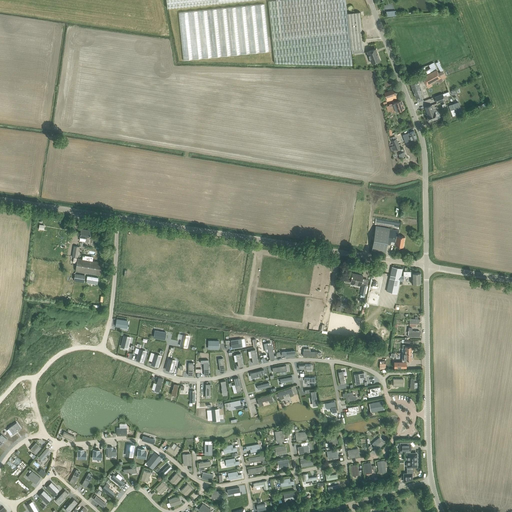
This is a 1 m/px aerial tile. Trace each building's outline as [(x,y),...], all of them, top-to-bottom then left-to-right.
[(265,2),(178,11),(183,58),(269,50),(265,2)] [(380,60),(376,49),(367,52),(371,63),(380,60)] [(442,77),(439,72),(438,69),(428,74),(428,75),(423,78),(426,84),(431,81),(432,82),(441,78),(442,77)] [(416,77),(414,78),(409,80),(411,83),(410,83),(416,98),(417,98),(418,102),(423,100),(421,96),(423,95),(416,77)] [(385,93),(387,101),(396,98),(393,90),(385,93)] [(434,97),(437,103),(445,100),(442,94),(434,97)] [(396,111),(404,108),(401,100),(393,103),(389,104),(392,112),(396,111)] [(456,114),(462,112),(458,102),(449,105),(450,110),(454,108),(456,114)] [(426,115),(429,121),(437,118),(436,116),(435,112),(434,112),(432,105),(425,107),(427,112),(428,114),(426,115)] [(405,142),(411,140),(413,143),(417,142),(415,138),(417,138),(414,131),(403,135),(405,142)] [(396,138),(391,140),(394,146),(392,146),(393,150),(395,149),(395,150),(400,148),(396,138)] [(391,241),(396,242),(397,235),(398,235),(399,231),(389,229),(389,228),(376,226),(371,252),(385,254),(387,244),(390,244),(391,241)] [(80,236),(80,240),(86,241),(85,242),(89,243),(89,244),(95,245),(95,242),(101,243),(102,240),(90,238),(91,230),(81,229),(80,234),(80,236)] [(405,236),(398,235),(397,235),(396,242),(395,245),(403,247),(405,236)] [(75,270),(100,274),(102,262),(77,258),(75,270)] [(392,267),(391,272),(387,291),(397,293),(399,282),(399,281),(403,281),(403,276),(401,276),(402,269),(392,267)] [(412,276),(412,281),(412,283),(421,283),(421,273),(412,273),(412,271),(403,271),(404,276),(412,276)] [(346,277),(345,282),(350,283),(351,281),(358,283),(358,285),(360,285),(363,276),(359,275),(359,274),(352,273),(352,275),(351,275),(351,276),(352,276),(351,278),(346,277)] [(117,319),(116,326),(126,327),(127,320),(117,319)] [(409,328),(408,332),(408,337),(419,337),(420,331),(412,331),(412,328),(409,328)] [(156,330),(155,337),(165,339),(166,332),(156,330)] [(123,336),(121,346),(128,347),(130,337),(123,336)] [(181,340),(180,346),(187,347),(189,337),(182,336),(181,340)] [(240,339),(231,340),(232,348),(241,347),(240,339)] [(209,340),(209,349),(218,349),(219,341),(209,340)] [(402,353),(405,353),(412,353),(412,346),(405,346),(405,345),(403,345),(403,349),(402,349),(402,353)] [(139,350),(136,360),(143,362),(146,352),(139,350)] [(236,354),(233,355),(235,362),(237,361),(238,367),(243,366),(241,353),(240,353),(240,354),(237,354),(236,354)] [(152,361),(151,364),(158,366),(161,357),(154,355),(152,361)] [(169,360),(166,369),(173,371),(175,361),(169,360)] [(208,360),(201,360),(201,363),(204,363),(204,369),(204,375),(209,375),(208,360)] [(354,374),(356,384),(356,383),(360,383),(359,377),(362,377),(365,376),(364,373),(354,374)] [(238,377),(233,378),(235,384),(237,391),(241,390),(241,391),(242,391),(238,377)] [(370,393),(368,393),(369,397),(371,396),(378,395),(378,391),(380,391),(379,387),(372,389),(370,389),(370,393)] [(278,392),(281,399),(284,398),(283,395),(289,393),(290,396),(293,395),(291,388),(278,392)] [(343,394),(343,398),(346,397),(347,401),(356,399),(356,395),(353,396),(353,392),(343,394)] [(268,400),(269,403),(273,402),(270,395),(258,399),(260,406),(263,405),(262,402),(268,400)] [(229,402),(224,403),(225,407),(231,406),(235,405),(236,409),(243,407),(242,403),(241,404),(240,400),(229,402)] [(371,407),(371,411),(381,409),(380,405),(383,405),(382,401),(372,403),(373,407),(371,407)] [(335,402),(325,403),(326,408),(331,407),(332,412),(332,414),(335,415),(337,415),(337,411),(335,402)] [(346,412),(347,416),(357,414),(356,410),(358,410),(358,406),(348,408),(349,411),(346,412)] [(218,409),(211,409),(212,420),(219,419),(218,409)] [(17,422),(9,428),(13,433),(21,428),(17,422)] [(275,434),(277,442),(284,441),(282,431),(277,432),(277,431),(275,432),(275,434)] [(304,432),(296,433),(297,441),(307,439),(306,434),(306,433),(306,432),(305,431),(304,431),(304,432)] [(62,436),(73,441),(75,437),(64,432),(62,436)] [(327,441),(328,442),(328,446),(338,444),(337,437),(332,438),(331,436),(328,437),(327,439),(327,440),(327,441)] [(372,444),(377,449),(385,443),(380,437),(372,444)] [(407,460),(407,462),(407,467),(417,467),(417,461),(416,461),(416,453),(410,453),(410,450),(411,450),(411,444),(410,444),(410,442),(400,442),(400,444),(400,450),(407,450),(408,453),(407,453),(407,455),(406,455),(406,460),(407,460)] [(36,443),(30,449),(35,454),(41,447),(38,445),(36,443)] [(127,444),(126,454),(133,455),(134,445),(127,444)] [(258,444),(246,446),(246,449),(250,449),(250,452),(260,450),(259,447),(258,447),(258,444)] [(177,445),(174,449),(169,446),(166,450),(175,456),(180,448),(177,445)] [(225,450),(225,453),(237,451),(237,447),(233,448),(233,445),(223,446),(224,450),(225,450)] [(298,447),(299,454),(308,452),(307,448),(308,448),(307,445),(304,445),(304,446),(298,447)] [(276,454),(277,455),(279,454),(286,452),(285,446),(275,448),(276,452),(276,454)] [(113,447),(106,447),(106,456),(116,456),(116,449),(113,449),(113,447)] [(41,458),(41,459),(42,460),(43,460),(44,459),(44,458),(50,451),(47,448),(39,457),(41,458)] [(138,448),(137,457),(146,458),(147,452),(144,452),(144,449),(138,448)] [(356,449),(348,450),(349,458),(359,456),(358,451),(358,450),(358,449),(358,448),(356,449)] [(78,449),(77,458),(86,458),(86,452),(84,452),(84,450),(78,449)] [(338,456),(337,449),(327,451),(328,458),(338,456)] [(93,450),(92,458),(101,459),(102,453),(99,453),(100,450),(93,450)] [(154,454),(147,463),(152,467),(159,459),(154,454)] [(185,454),(183,454),(183,455),(183,456),(183,457),(184,465),(191,464),(190,454),(185,454)] [(300,460),(302,467),(311,465),(311,461),(311,457),(307,458),(307,459),(300,460)] [(225,460),(226,463),(227,463),(228,466),(239,464),(239,460),(235,461),(235,458),(225,460)] [(278,461),(279,467),(289,465),(288,459),(278,461)] [(386,471),(386,467),(385,468),(384,460),(377,461),(379,471),(383,471),(386,471)] [(364,464),(365,473),(369,473),(370,473),(372,473),(372,472),(372,470),(371,470),(370,463),(364,464)] [(168,464),(159,473),(163,476),(172,467),(168,464)] [(359,474),(359,473),(359,472),(357,465),(351,466),(352,475),(356,475),(357,475),(359,475),(359,474)] [(76,469),(69,482),(70,482),(70,481),(74,483),(76,478),(77,479),(80,473),(78,472),(79,470),(76,469)] [(141,480),(148,482),(151,472),(144,470),(141,480)] [(325,471),(327,480),(337,478),(337,477),(337,476),(336,474),(330,475),(329,470),(325,471)] [(32,471),(28,477),(36,483),(40,478),(32,471)] [(229,476),(230,479),(242,477),(241,474),(238,474),(237,471),(228,473),(228,476),(229,476)] [(89,472),(81,485),(82,485),(82,484),(86,486),(89,481),(89,482),(92,476),(90,475),(91,474),(89,472)] [(202,478),(212,480),(212,477),(213,476),(213,475),(213,474),(203,472),(202,478)] [(114,475),(111,478),(120,485),(123,482),(120,480),(123,477),(118,473),(116,476),(114,475)] [(169,480),(175,485),(182,478),(176,473),(169,480)] [(405,473),(404,475),(404,481),(412,479),(412,473),(405,473)] [(308,478),(307,474),(303,474),(305,483),(318,481),(317,477),(308,478)] [(280,479),(281,483),(282,483),(282,486),(294,484),(294,480),(290,481),(289,478),(280,479)] [(163,481),(156,488),(161,493),(168,486),(163,481)] [(268,489),(267,481),(254,483),(254,485),(254,486),(255,487),(263,486),(264,489),(268,489)] [(51,482),(46,487),(54,494),(59,489),(51,482)] [(181,491),(186,496),(193,488),(188,483),(181,491)] [(105,485),(102,489),(112,496),(114,493),(105,485)] [(44,490),(39,495),(46,503),(51,497),(44,490)] [(65,490),(55,500),(56,500),(59,503),(64,498),(68,493),(65,490)] [(211,498),(221,499),(222,491),(212,490),(211,498)] [(285,497),(285,501),(297,499),(296,495),(294,495),(293,492),(284,494),(284,497),(285,497)] [(95,494),(93,497),(94,498),(94,499),(104,507),(106,504),(95,494)] [(169,500),(171,506),(181,503),(179,496),(169,500)] [(70,504),(66,510),(68,511),(69,511),(78,502),(74,499),(70,504),(70,503),(70,504)] [(33,502),(27,506),(30,511),(36,511),(38,511),(33,502)]
